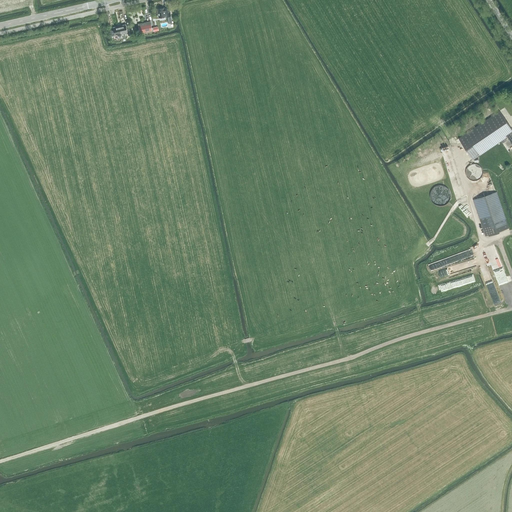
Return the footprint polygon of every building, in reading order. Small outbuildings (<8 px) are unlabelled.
[(158,9),(157,9),(159,18),(165,17),(171,16),(169,8),(164,9),(164,8),(161,8),(160,8),(158,8),(158,9)] [(138,24),(139,33),(152,31),(150,21),(138,24)] [(125,33),(127,32),(128,36),(132,35),(129,26),(126,27),(125,24),(121,25),(121,26),(119,26),(122,38),(126,37),(125,33)] [(122,38),(119,26),(117,27),(117,26),(113,27),(113,28),(115,35),(118,35),(118,38),(121,37),(121,38),(122,38)] [(511,129),(500,111),(459,139),(473,160),(507,137),(511,144),(511,143),(511,129)] [(450,201),(450,186),(434,186),(434,202),(450,201)] [(473,200),(485,236),(509,228),(497,192),(473,200)] [(446,274),(444,269),(437,271),(439,278),(444,276),(444,275),(446,274)]
